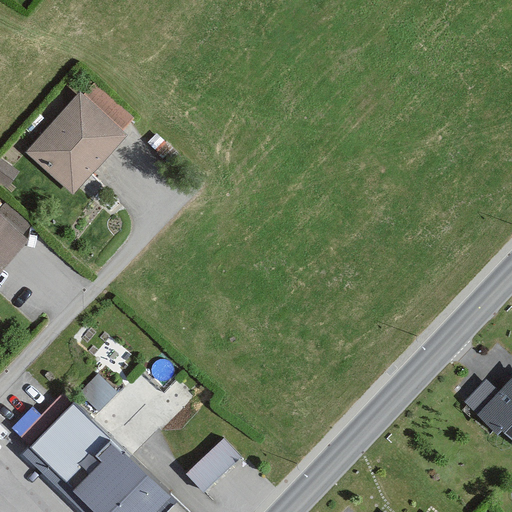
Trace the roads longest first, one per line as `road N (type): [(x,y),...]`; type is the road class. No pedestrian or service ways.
road 1 (secondary): [(511,278),(292,511)]
road 2 (residential): [(0,388),(185,194)]
